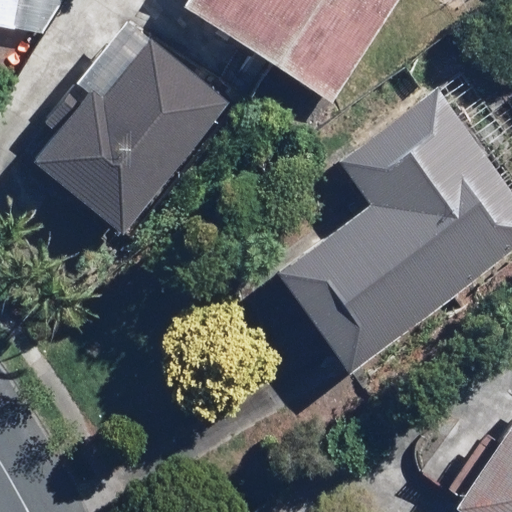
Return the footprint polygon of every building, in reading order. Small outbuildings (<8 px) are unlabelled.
[(20,0),(0,0),(0,20),(16,24),(20,0)] [(181,0),(189,5),(334,97),(395,0),(181,0)] [(229,97),(130,24),(22,169),(121,243),(229,97)] [(368,199),(276,262),(346,366),(511,254),(511,200),(435,86),(337,152),(368,199)] [(511,511),(511,415),(456,496),(466,503),(459,511),(511,511)]
